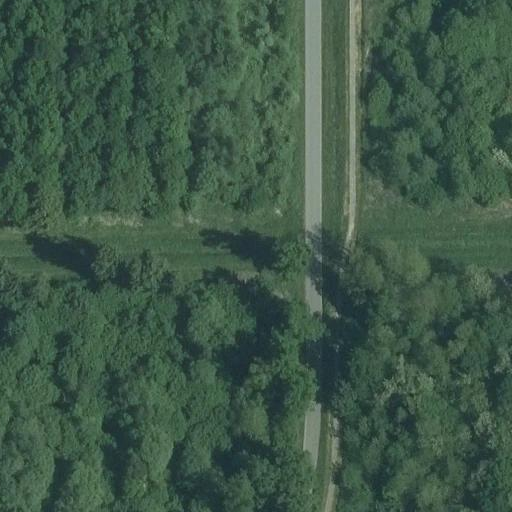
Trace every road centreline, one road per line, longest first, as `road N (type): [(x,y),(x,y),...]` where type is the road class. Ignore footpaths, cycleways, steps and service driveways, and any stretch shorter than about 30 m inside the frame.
road 1 (unclassified): [(299,511),(311,418),(310,0)]
road 2 (track): [(0,271),(310,264)]
road 3 (track): [(311,285),(343,262),(511,259)]
